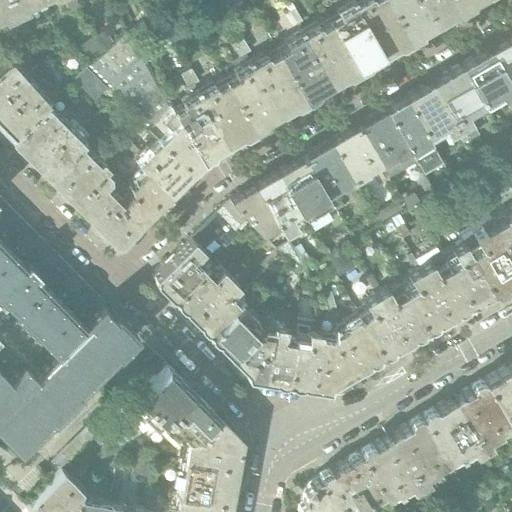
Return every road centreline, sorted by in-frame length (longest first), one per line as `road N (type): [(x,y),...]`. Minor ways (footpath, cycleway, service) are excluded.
road 1 (residential): [(116,280),(219,175),(511,6)]
road 2 (residential): [(276,439),(348,421),(511,325)]
road 3 (residential): [(276,439),(116,280)]
road 4 (residential): [(116,280),(0,165)]
